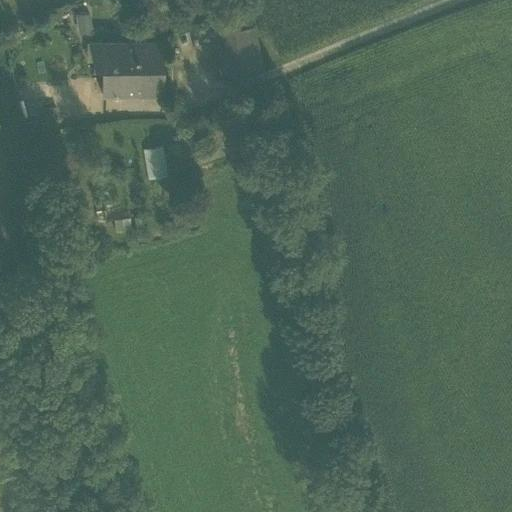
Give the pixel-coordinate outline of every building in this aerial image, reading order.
[(83,36),(93,35),(90,10),(79,11),(83,36)] [(252,26),(213,30),(222,77),(261,68),(252,26)] [(162,41),(101,42),(101,93),(162,92),(162,41)] [(54,106),(36,108),(38,120),(29,121),(31,135),(58,132),(54,106)] [(142,147),(146,178),(166,175),(163,144),(142,147)]
